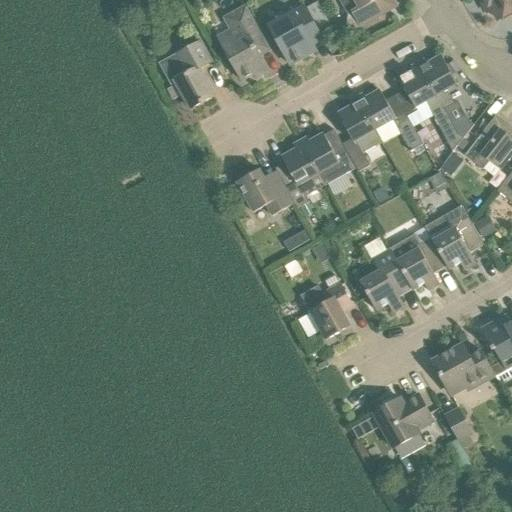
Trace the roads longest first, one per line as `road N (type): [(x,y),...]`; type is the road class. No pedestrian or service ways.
road 1 (residential): [(236,136),(450,19)]
road 2 (residential): [(373,358),(511,278)]
